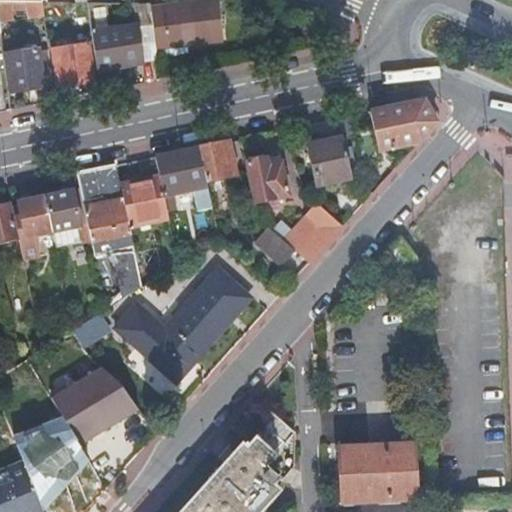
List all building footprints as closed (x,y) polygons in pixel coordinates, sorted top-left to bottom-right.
[(215,1),(150,8),(155,51),(187,48),(221,43),(215,1)] [(0,3),(0,23),(13,22),(11,4),(0,3)] [(28,20),(43,18),(41,4),(26,4),(28,20)] [(150,8),(149,4),(130,4),(133,28),(108,31),(105,4),(87,4),(96,72),(156,60),(156,59),(155,51),(150,8)] [(1,41),(3,57),(5,57),(9,93),(43,89),(38,51),(11,55),(9,40),(1,41)] [(57,89),(93,82),(88,45),(51,51),(57,89)] [(187,48),(155,51),(156,59),(188,55),(187,48)] [(424,100),(370,112),(375,133),(357,137),(362,164),(381,160),(379,151),(417,143),(437,122),(424,100)] [(351,178),(343,137),(308,145),(316,186),(351,178)] [(199,148),(207,181),(235,176),(228,144),(220,146),(219,144),(199,148)] [(204,210),(212,208),(207,181),(199,148),(155,157),(160,177),(167,211),(176,209),(173,196),(195,191),(196,197),(201,195),(204,210)] [(250,162),(247,163),(256,203),(288,196),(282,162),(268,165),(266,159),(265,159),(263,156),(250,159),(250,162)] [(115,263),(122,299),(142,286),(130,227),(121,185),(117,166),(77,174),(80,190),(91,241),(95,256),(101,255),(98,239),(121,234),(126,260),(115,263)] [(169,219),(167,211),(160,177),(121,185),(130,227),(169,219)] [(46,197),(54,233),(81,227),(82,232),(76,234),(79,245),(91,241),(80,190),(46,197)] [(20,241),(24,261),(41,257),(38,237),(54,233),(46,197),(20,203),(21,209),(14,211),(17,226),(20,240),(20,241)] [(294,251),(309,264),(342,227),(317,205),(283,241),(294,251)] [(0,243),(18,240),(11,206),(0,207),(0,243)] [(280,266),(294,251),(283,241),(267,228),(254,242),(280,266)] [(387,252),(403,273),(419,261),(400,237),(387,252)] [(178,263),(192,255),(190,250),(182,255),(179,240),(173,241),(178,263)] [(165,329),(137,306),(117,328),(144,352),(143,354),(176,382),(228,324),(226,322),(249,297),(218,269),(165,329)] [(218,470),(179,511),(261,511),(280,492),(274,486),(280,479),(276,477),(279,474),(268,465),(276,457),(254,438),(245,448),(240,444),(218,470)] [(417,499),(413,445),(339,449),(342,503),(417,499)] [(0,511),(42,511),(23,462),(0,470),(0,511)]
